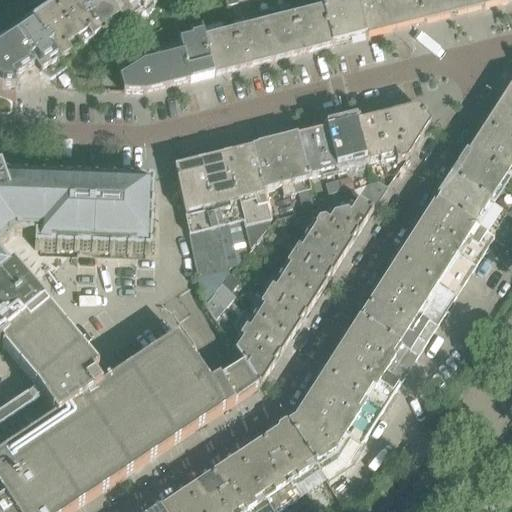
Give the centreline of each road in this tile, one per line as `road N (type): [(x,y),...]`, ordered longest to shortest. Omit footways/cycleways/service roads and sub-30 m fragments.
road 1 (residential): [(509,47),(278,408),(128,511)]
road 2 (residential): [(0,134),(158,136),(509,47)]
